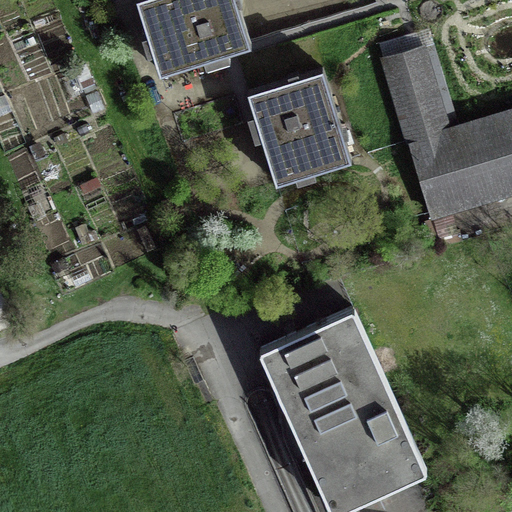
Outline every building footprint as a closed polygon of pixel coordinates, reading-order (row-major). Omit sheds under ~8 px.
[(249,44),(249,43),(248,41),(235,0),(138,0),(149,33),(143,35),(153,64),(158,63),(161,72),(206,57),(209,64),(231,56),(230,53),(229,50),(249,44)] [(30,45),(36,41),(33,35),(26,38),(30,45)] [(26,47),(23,39),(13,43),(16,51),(26,47)] [(511,189),(511,111),(461,127),(446,131),(421,47),(415,49),(381,59),(429,214),(437,212),(511,189)] [(352,156),(325,69),(248,93),(254,112),(249,114),(246,115),(254,137),(262,135),(276,180),(296,173),(307,170),(316,167),(352,156)] [(93,111),(104,108),(98,89),(86,93),(93,111)] [(77,126),(82,135),(90,130),(85,122),(77,126)] [(68,138),(65,131),(53,137),(57,144),(68,138)] [(35,160),(47,155),(39,139),(28,144),(35,160)] [(82,192),(101,184),(97,175),(78,183),(82,192)] [(34,220),(47,214),(39,198),(26,204),(34,220)] [(76,225),(83,242),(92,239),(85,221),(76,225)] [(52,262),(56,271),(66,267),(63,257),(52,262)] [(330,511),(332,511),(424,471),(351,308),(257,349),(330,511)]
